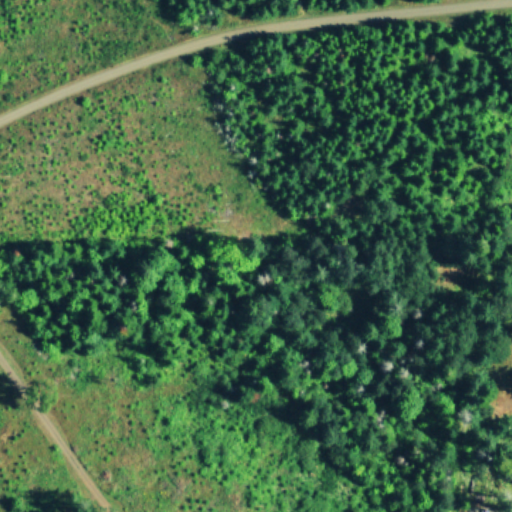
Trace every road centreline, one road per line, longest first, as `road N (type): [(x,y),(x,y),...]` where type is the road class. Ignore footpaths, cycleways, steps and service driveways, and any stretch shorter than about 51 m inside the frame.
road 1 (residential): [(0,115),(202,38),(492,0)]
road 2 (track): [(0,370),(89,511)]
